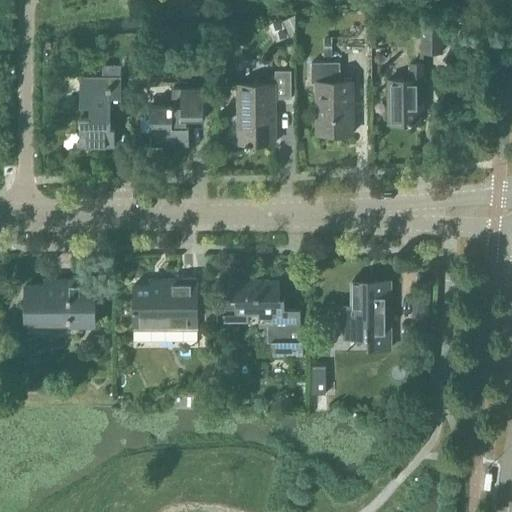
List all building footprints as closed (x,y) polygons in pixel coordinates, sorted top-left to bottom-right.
[(423,52),(443,52),(443,20),(418,20),(418,36),(423,36),(423,52)] [(340,63),(312,63),(312,83),(317,83),(317,135),(353,134),(353,82),(340,82),(340,63)] [(411,80),(388,80),(388,123),(422,123),(421,99),(424,97),(424,64),(411,64),(411,80)] [(275,84),(238,85),(239,144),(276,144),(275,99),(292,99),(291,71),(275,71),(275,84)] [(121,77),(80,77),(80,107),(90,107),(90,118),(80,118),(80,147),(115,147),(115,129),(111,129),(111,111),(121,110),(121,77)] [(203,88),(172,89),(172,106),(150,106),(151,147),(189,147),(189,126),(187,126),(187,120),(203,120),(203,88)] [(44,285),(25,285),(25,329),(71,329),(71,325),(95,325),(95,279),(44,279),(44,285)] [(162,285),(133,285),(133,343),(155,343),(156,329),(197,329),(197,279),(162,279),(162,285)] [(255,279),(230,279),(230,297),(224,297),(223,300),(223,314),(226,316),(238,316),(239,319),(253,319),(253,313),(271,312),(272,326),(268,326),(268,341),(272,341),(272,355),(304,355),(303,325),(301,325),(300,308),(284,308),(284,297),(280,297),(279,281),(255,281),(255,279)] [(390,280),(353,280),(353,305),(349,305),(349,336),(370,336),(370,348),(391,348),(390,280)]
